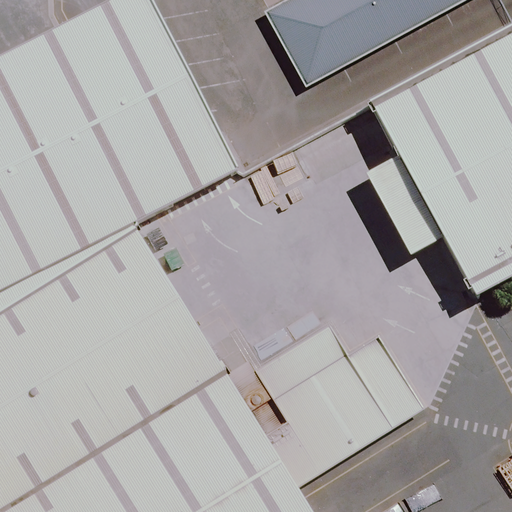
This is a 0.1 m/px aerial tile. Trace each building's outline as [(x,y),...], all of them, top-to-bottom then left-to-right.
[(137,0),(123,0),(68,27),(164,225),(231,192),(137,0)] [(449,0),(259,0),(235,13),(277,91),(449,0)] [(0,304),(164,225),(68,27),(0,59),(0,304)] [(511,59),(500,39),(336,131),(441,318),(511,278),(511,59)] [(0,306),(0,511),(269,511),(114,253),(0,306)]
